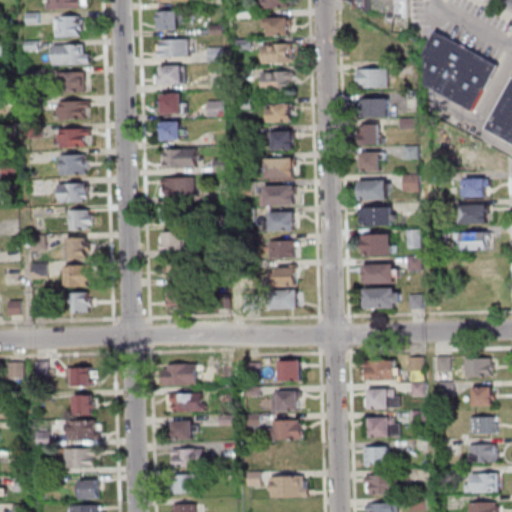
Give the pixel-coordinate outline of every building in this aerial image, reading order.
[(51,4),(56,4),(56,0),(90,0),(91,6),(86,7),(86,10),(51,11),(51,4)] [(264,0),(265,10),(292,9),(291,0),(264,0)] [(371,0),(372,13),(347,0),(371,0)] [(400,20),(399,0),(411,0),(412,20),(400,20)] [(163,13),(163,32),(183,32),(182,13),(163,13)] [(254,13),(239,13),(239,25),(254,25),(254,13)] [(29,14),(42,14),(42,24),(29,25),(29,14)] [(3,15),(15,15),(15,28),(3,28),(3,15)] [(60,20),(84,19),(84,38),(60,38),(60,20)] [(292,20),(266,21),(267,30),(272,30),(273,38),(293,37),(292,20)] [(213,25),(214,36),(227,36),(227,25),(213,25)] [(503,68),(490,92),(488,91),(476,113),(429,86),(428,55),(441,33),(503,68)] [(193,39),(166,41),(167,53),(163,53),(163,60),(194,58),(193,39)] [(240,41),(240,51),(256,51),(256,40),(240,41)] [(16,43),(17,56),(3,57),(3,43),(16,43)] [(43,51),(30,51),(29,43),(42,43),(43,51)] [(294,64),(266,65),(266,47),(294,46),(294,64)] [(94,56),(94,65),(59,66),(58,48),(88,48),(88,56),(94,56)] [(211,48),(211,63),(226,63),(225,48),(211,48)] [(188,68),(166,68),(166,77),(164,77),(164,87),(188,87),(188,68)] [(5,70),(18,70),(18,82),(5,82),(5,70)] [(392,70),(392,89),(361,89),(361,70),(392,70)] [(29,71),(44,71),(45,86),(30,86),(29,71)] [(265,74),(266,92),(280,92),(280,93),(293,93),(293,81),(297,81),(297,73),(265,74)] [(64,75),(90,74),(90,93),(65,94),(64,75)] [(511,142),(490,130),(511,89),(511,142)] [(166,96),(167,116),(187,116),(187,96),(166,96)] [(254,99),(241,100),(242,110),(255,109),(254,99)] [(211,102),(212,118),(228,117),(227,101),(211,102)] [(360,103),(393,102),(393,119),(360,120),(360,103)] [(90,121),(65,121),(65,117),(59,117),(59,111),(64,111),(64,103),(94,103),(94,109),(90,109),(90,121)] [(295,106),(277,106),(277,111),(271,111),(272,125),(296,124),(295,106)] [(403,130),(403,119),(421,119),(421,130),(403,130)] [(186,124),(166,125),(167,143),(187,142),(186,124)] [(45,125),(45,138),(33,138),(33,125),(45,125)] [(3,127),(16,126),(17,141),(4,141),(3,127)] [(363,127),(383,127),(383,140),(387,140),(388,146),(363,147),(363,127)] [(64,148),(64,145),(60,145),(60,139),(64,139),(64,130),(95,129),(95,137),(89,137),(90,147),(64,148)] [(297,133),(277,134),(277,153),(297,153),(297,133)] [(408,160),(408,147),(422,146),(422,160),(408,160)] [(169,151),(169,170),(200,169),(200,150),(169,151)] [(365,155),(385,155),(385,174),(365,174),(365,155)] [(90,174),(66,175),(66,156),(89,156),(90,174)] [(218,159),(219,173),(230,173),(230,159),(218,159)] [(298,160),(270,161),(271,181),(298,180),(298,160)] [(19,165),(20,180),(5,180),(5,166),(19,165)] [(435,173),(450,173),(450,183),(435,183),(435,173)] [(407,194),(407,175),(424,175),(424,193),(407,194)] [(167,179),(168,189),(164,189),(164,197),(200,196),(199,177),(167,179)] [(34,181),(47,181),(47,195),(35,195),(34,181)] [(465,181),(489,181),(489,199),(465,199),(465,181)] [(256,182),(244,182),(244,196),(257,196),(256,182)] [(7,184),(20,183),(20,196),(7,196),(7,184)] [(64,184),(92,184),(92,198),(87,198),(87,202),(65,203),(64,184)] [(395,186),(395,195),(391,195),(391,201),(363,202),(363,184),(391,184),(391,186),(395,186)] [(218,185),(218,199),(231,199),(231,185),(218,185)] [(268,189),(298,188),(299,208),(269,209),(268,189)] [(163,208),(187,207),(187,226),(168,226),(168,218),(163,218),(163,208)] [(492,227),(464,227),(463,208),(491,208),(492,227)] [(258,209),(245,209),(245,223),(259,222),(258,209)] [(75,211),(92,210),(92,217),(98,217),(98,226),(92,227),(92,231),(75,231),(75,211)] [(367,211),(397,211),(397,218),(400,218),(400,223),(397,223),(397,228),(367,228),(367,211)] [(218,212),(219,229),(231,229),(231,212),(218,212)] [(298,215),(274,216),(274,224),(268,224),(268,234),(299,233),(298,215)] [(451,243),(437,243),(437,227),(451,227),(451,243)] [(410,230),(425,230),(425,248),(410,248),(410,230)] [(188,233),(168,233),(168,237),(163,237),(164,254),(189,253),(188,233)] [(458,234),(492,234),(492,252),(458,252),(458,234)] [(35,237),(49,236),(49,250),(35,250),(35,237)] [(395,236),(396,246),(400,246),(401,258),(372,259),(371,237),(395,236)] [(72,239),(91,239),(91,259),(73,259),(72,239)] [(273,243),(303,242),(303,258),(274,260),(273,243)] [(467,256),(467,274),(497,274),(497,256),(467,256)] [(411,271),(411,257),(426,257),(426,271),(411,271)] [(198,260),(174,261),(174,272),(170,272),(170,280),(199,279),(198,260)] [(50,265),(51,279),(37,280),(36,265),(50,265)] [(91,287),(71,288),(70,268),(94,267),(94,283),(91,283),(91,287)] [(398,272),(403,272),(403,280),(398,280),(398,286),(369,286),(369,267),(398,267),(398,272)] [(301,270),(277,271),(277,274),(273,274),(273,287),(282,287),(282,290),(302,289),(301,270)] [(467,302),(494,302),(494,283),(467,283),(467,302)] [(173,290),(174,301),(171,301),(171,309),(182,308),(182,313),(189,313),(189,308),(201,308),(201,290),(173,290)] [(399,306),(399,312),(370,312),(369,292),(399,292),(399,296),(405,296),(405,306),(399,306)] [(302,293),(273,293),(273,313),(302,312),(302,293)] [(75,295),(92,294),(93,300),(95,300),(95,307),(93,307),(93,314),(79,315),(79,305),(75,305),(75,295)] [(413,295),(426,295),(426,311),(413,311),(413,295)] [(217,297),(218,311),(233,310),(232,296),(217,297)] [(262,296),(248,296),(249,311),(262,311),(262,296)] [(12,302),(25,302),(25,316),(12,316),(12,302)] [(38,316),(38,303),(48,302),(48,316),(38,316)] [(428,358),(428,372),(414,373),(413,359),(428,358)] [(454,358),(454,372),(442,372),(441,359),(454,358)] [(470,360),(495,359),(496,376),(470,377),(470,360)] [(285,363),(304,363),(305,383),(285,383),(285,363)] [(400,363),(400,369),(403,369),(403,381),(370,382),(370,364),(400,363)] [(12,379),(11,364),(27,364),(28,379),(12,379)] [(39,364),(52,364),(53,375),(40,376),(39,364)] [(251,365),(264,364),(264,377),(251,378),(251,365)] [(225,380),(224,366),(235,365),(236,380),(225,380)] [(169,371),(173,371),(173,368),(201,367),(202,385),(169,386),(169,371)] [(78,370),(96,370),(96,387),(79,388),(78,370)] [(428,383),(429,395),(415,396),(415,384),(428,383)] [(457,383),(458,396),(445,396),(444,383),(457,383)] [(224,398),(224,389),(236,388),(236,397),(224,398)] [(262,388),(263,396),(251,396),(251,388),(262,388)] [(374,391),(398,390),(398,398),(404,398),(404,409),(374,410),(374,391)] [(480,408),(479,390),(498,390),(499,408),(480,408)] [(172,395),(205,394),(206,411),(172,412),(172,395)] [(302,394),(303,412),(277,413),(276,395),(302,394)] [(95,397),(95,417),(79,418),(79,398),(95,397)] [(417,412),(429,411),(430,423),(417,424),(417,412)] [(251,416),(263,415),(264,426),(251,426),(251,416)] [(223,416),(236,416),(237,425),(223,425),(223,416)] [(501,418),(501,434),(476,435),(475,419),(501,418)] [(28,421),(29,429),(15,429),(15,422),(28,421)] [(374,440),(374,421),(399,421),(399,426),(404,426),(404,439),(374,440)] [(272,430),(277,430),(277,422),(302,422),(302,425),(305,425),(305,440),(272,441),(272,430)] [(100,423),(101,443),(80,444),(80,440),(75,440),(75,430),(80,430),(79,424),(100,423)] [(199,443),(181,443),(180,423),(198,423),(199,443)] [(54,432),(55,446),(42,447),(41,432),(54,432)] [(473,446),(500,445),(500,454),(501,453),(501,463),(474,464),(473,446)] [(370,448),(392,447),(393,466),(371,467),(370,448)] [(17,450),(28,450),(29,464),(18,464),(17,450)] [(99,450),(99,468),(71,469),(70,452),(99,450)] [(177,452),(208,451),(209,468),(177,470),(177,452)] [(446,468),(458,468),(459,481),(446,482),(446,468)] [(265,487),(252,487),(252,474),(264,474),(265,487)] [(470,493),(469,486),(476,486),(476,476),(501,475),(502,492),(470,493)] [(205,476),(206,484),(202,484),(202,493),(173,494),(172,487),(179,486),(178,477),(205,476)] [(18,478),(30,477),(31,492),(18,492),(18,478)] [(401,477),(402,495),(376,496),(376,493),(371,493),(371,478),(401,477)] [(312,484),(312,498),(275,499),(274,480),(307,479),(308,484),(312,484)] [(84,483),(102,482),(103,501),(84,501),(84,483)] [(0,485),(5,485),(5,493),(11,492),(11,499),(5,500),(5,504),(0,504),(0,485)] [(415,511),(415,497),(430,496),(430,511),(415,511)] [(470,502),(470,511),(500,511),(500,502),(470,502)]
